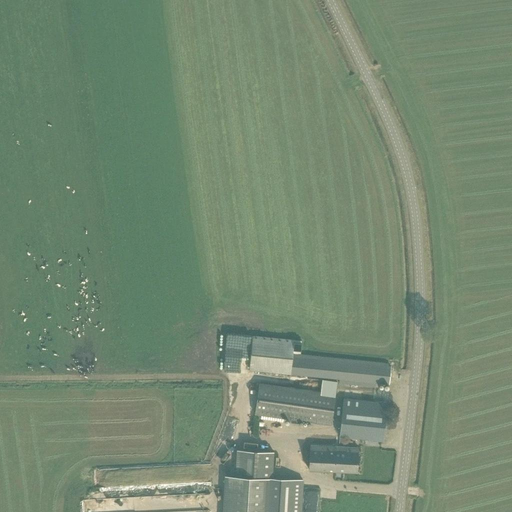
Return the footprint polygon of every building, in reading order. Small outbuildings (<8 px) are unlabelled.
[(253,335),(249,370),(318,377),(339,379),(338,383),(375,387),(375,383),(379,383),(389,384),(391,367),(381,366),(320,359),(300,357),(300,354),(301,341),(293,340),(253,335)] [(255,415),(316,424),(330,426),(335,383),(320,382),(319,392),(259,383),(255,415)] [(340,436),(373,440),(383,441),(387,403),(344,398),(340,436)] [(256,435),(256,419),(248,419),(247,435),(256,435)] [(310,445),(309,470),(356,473),(358,448),(310,445)] [(299,511),(301,480),(272,479),(274,451),(236,449),(235,476),(225,475),(222,511),(299,511)] [(118,511),(119,500),(99,501),(98,511),(118,511)]
